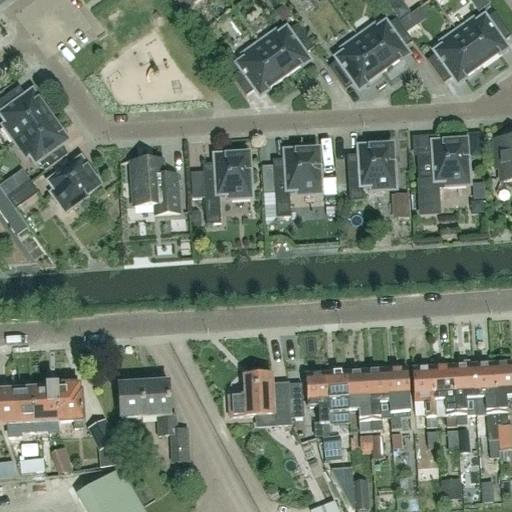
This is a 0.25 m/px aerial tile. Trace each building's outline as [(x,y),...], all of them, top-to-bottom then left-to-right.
[(176,0),(185,12),(202,0),(176,0)] [(282,0),(289,11),(309,0),(282,0)] [(472,23),(456,34),(480,68),(499,55),(505,51),(501,45),(510,38),(494,15),(484,22),(483,20),(474,26),(472,23)] [(373,29),(357,40),(382,74),(406,57),(402,51),(412,44),(395,21),(385,28),(384,26),(375,32),(373,29)] [(307,63),(304,59),(302,57),(312,50),(296,27),(286,34),(285,32),(276,38),(274,35),(258,46),(283,80),(307,63)] [(480,68),(456,34),(441,45),(443,48),(435,54),(436,56),(426,63),(442,86),(452,79),(456,85),(480,68)] [(337,62),(327,70),(344,93),(353,86),(358,91),(382,74),(357,40),(342,51),(344,54),(336,61),(337,62)] [(245,60),(236,67),(227,53),(217,60),(244,99),(254,92),(259,97),(283,80),(258,46),(243,57),(245,60)] [(31,95),(27,97),(25,99),(18,89),(0,101),(0,113),(2,115),(0,116),(0,117),(6,125),(3,128),(14,143),(48,119),(31,95)] [(65,143),(48,119),(14,143),(25,158),(28,156),(34,165),(36,163),(43,173),(66,157),(59,147),(65,143)] [(507,141),(492,142),(494,171),(499,171),(500,184),(511,183),(511,136),(509,138),(507,141)] [(432,146),(432,151),(432,153),(415,154),(419,217),(438,215),(436,184),(445,183),(445,187),(467,186),(464,144),(432,146)] [(358,150),(359,155),(359,157),(346,158),(349,204),(363,203),(362,188),(371,188),(371,191),(393,190),(391,148),(358,150)] [(284,155),(284,159),(285,162),(271,163),(275,220),(289,219),(288,193),(297,192),(297,196),(319,195),(317,153),(284,155)] [(214,159),(214,164),(214,166),(202,167),(205,227),(220,227),(218,197),(227,196),(227,200),(249,199),(247,157),(214,159)] [(79,162),(75,165),(48,184),(55,193),(51,195),(64,213),(98,189),(83,168),(79,162)] [(152,208),(153,218),(179,216),(176,178),(162,179),(161,162),(129,165),(132,210),(152,208)] [(467,184),(471,199),(483,196),(480,181),(467,184)] [(6,200),(14,212),(37,195),(29,184),(6,200)] [(459,369),(450,369),(454,419),(454,429),(465,429),(464,419),(473,418),(472,401),(470,368),(469,368),(467,364),(461,364),(459,369)] [(511,388),(511,366),(490,367),(494,428),(506,427),(505,416),(503,416),(502,400),(511,399),(511,388)] [(494,428),(490,367),(470,368),(472,401),(482,400),(488,461),(497,460),(496,453),(495,432),(494,428)] [(454,419),(450,369),(431,370),(433,403),(434,420),(443,420),(443,430),(454,429),(454,419)] [(431,370),(410,371),(412,406),(413,422),(422,421),(423,431),(435,430),(434,420),(433,403),(431,370)] [(405,371),(384,372),(387,405),(388,421),(388,434),(398,433),(397,421),(408,420),(407,405),(405,371)] [(384,372),(365,373),(369,434),(378,434),(377,421),(388,421),(387,405),(384,372)] [(365,373),(344,374),(347,414),(357,414),(358,424),(356,424),(357,436),(368,436),(368,434),(369,434),(365,373)] [(344,374),(324,376),(327,427),(348,426),(347,414),(344,374)] [(316,409),(317,426),(312,427),(313,439),(328,438),(327,427),(324,376),(304,377),(306,410),(316,409)] [(287,388),(272,388),(271,378),(242,380),(243,399),(227,400),(228,421),(273,419),(274,428),(290,427),(289,427),(291,427),(290,426),(288,390),(287,388)] [(189,464),(188,454),(187,432),(176,432),(175,418),(169,418),(167,384),(117,387),(119,422),(156,420),(157,439),(169,438),(171,465),(189,464)] [(299,387),(287,388),(288,390),(289,410),(300,409),(299,387)] [(55,389),(55,391),(57,425),(73,424),(73,432),(82,432),(81,424),(82,424),(80,394),(78,394),(78,388),(55,389)] [(55,391),(31,393),(33,426),(46,426),(46,433),(56,432),(56,425),(57,425),(55,391)] [(9,428),(5,428),(6,440),(18,439),(17,427),(33,426),(31,393),(7,394),(9,428)] [(103,421),(85,430),(97,453),(114,444),(103,421)] [(506,427),(494,428),(496,453),(511,452),(511,446),(510,427),(506,427)] [(467,432),(454,433),(456,452),(456,453),(456,456),(468,455),(467,432)] [(454,433),(444,434),(445,454),(456,453),(456,452),(454,433)] [(337,438),(320,439),(322,451),(338,449),(337,438)] [(17,464),(18,476),(42,473),(40,461),(17,464)] [(0,480),(12,479),(11,464),(0,465),(0,480)] [(67,464),(53,469),(56,478),(70,473),(67,464)] [(349,489),(349,467),(335,466),(334,488),(349,489)] [(80,511),(140,511),(118,472),(72,497),(80,511)] [(60,481),(27,487),(30,501),(63,494),(60,481)] [(438,483),(439,503),(460,501),(458,481),(438,483)] [(367,511),(365,483),(350,484),(351,511),(367,511)] [(335,511),(332,503),(310,511),(335,511)]
